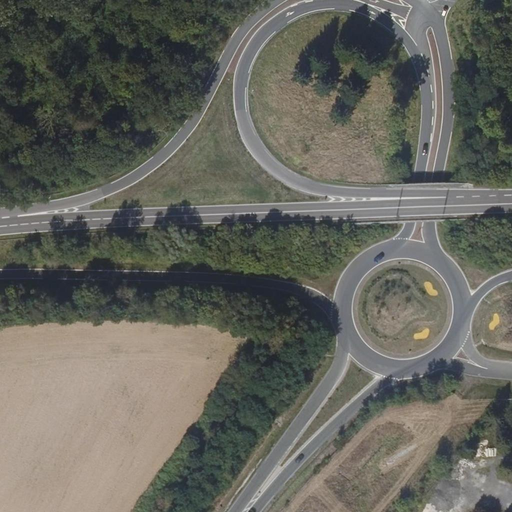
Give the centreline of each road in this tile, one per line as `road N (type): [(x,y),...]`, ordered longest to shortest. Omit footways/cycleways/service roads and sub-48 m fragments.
road 1 (primary): [(511,197),(315,188),(276,170),(253,145),(241,119),(240,75),(272,25),(336,4),(370,12),(398,32)]
road 2 (secondary): [(0,226),(511,202)]
road 3 (secondary): [(275,0),(241,31),(178,141),(144,170),(83,200),(0,217)]
road 4 (primary): [(0,273),(260,281),(317,297),(343,327)]
road 5 (secondary): [(440,262),(428,224),(449,94),(442,41),(426,10)]
road 6 (primary): [(398,32),(423,79),(425,137),(408,226),(380,252)]
road 7 (primary): [(253,511),(329,427),(409,370)]
road 8 (primary): [(345,334),(336,372),(239,511)]
